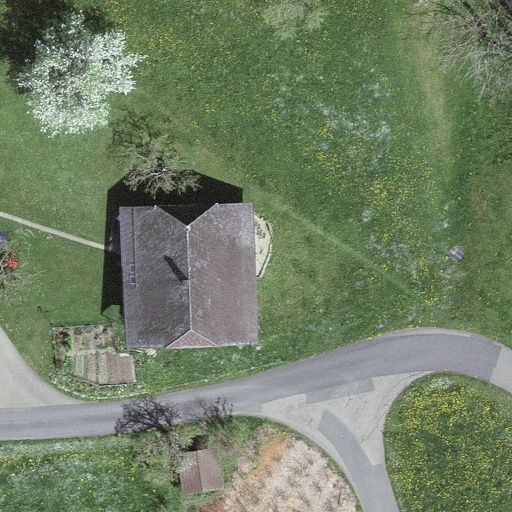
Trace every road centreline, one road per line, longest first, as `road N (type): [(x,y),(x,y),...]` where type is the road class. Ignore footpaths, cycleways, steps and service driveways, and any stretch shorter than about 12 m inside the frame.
road 1 (track): [(511,373),(444,350),(412,353),(135,415),(0,429)]
road 2 (track): [(330,375),(378,511)]
